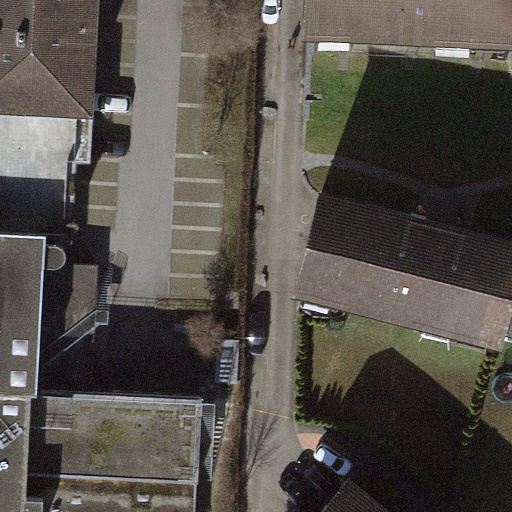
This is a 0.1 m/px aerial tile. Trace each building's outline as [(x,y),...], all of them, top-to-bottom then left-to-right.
[(0,0),(0,511),(188,511),(194,396),(81,391),(87,266),(64,265),(69,147),(90,148),(97,0),(0,0)] [(503,40),(503,19),(503,0),(315,0),(314,33),(503,40)] [(511,0),(503,0),(503,19),(511,19),(511,0)] [(487,334),(492,314),(511,237),(511,226),(322,176),(294,283),(487,334)] [(511,237),(492,314),(511,319),(511,237)] [(385,511),(341,476),(311,511),(385,511)]
